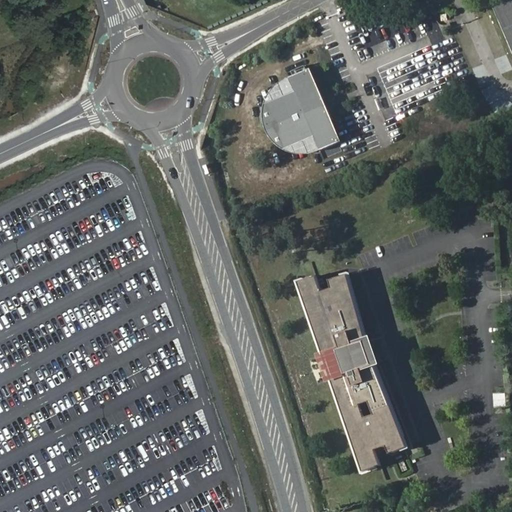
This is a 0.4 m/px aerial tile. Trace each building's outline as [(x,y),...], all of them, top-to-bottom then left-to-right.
[(511,5),(495,13),(511,51),(511,5)] [(303,77),(305,72),(282,81),(287,96),(260,107),(259,111),(258,115),(258,118),(258,123),(258,127),(261,136),(263,141),(265,144),(268,147),(270,150),(273,152),(278,156),(307,145),(312,159),(336,149),(331,147),(322,126),(325,122),(322,115),(318,117),(313,107),(318,105),(315,97),(310,96),(303,77)] [(315,97),(305,72),(303,77),(310,96),(315,97)] [(322,115),(318,105),(313,107),(318,117),(322,115)] [(331,147),(336,149),(325,122),(322,126),(331,147)] [(312,279),(294,284),(319,358),(330,354),(338,378),(327,382),(357,474),(375,468),(370,453),(381,449),(384,457),(401,450),(369,366),(367,367),(360,346),(362,345),(344,278),(326,282),(328,291),(318,294),(312,279)]
